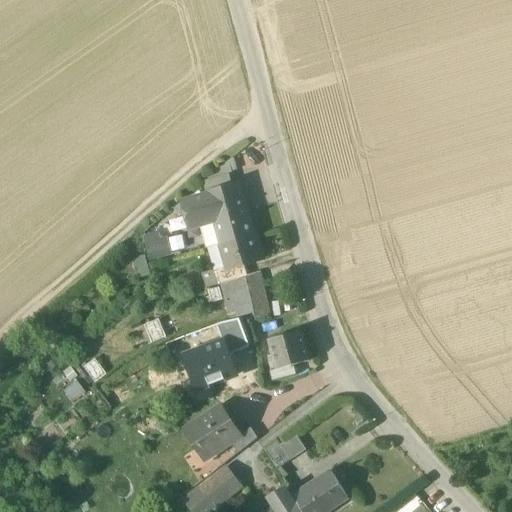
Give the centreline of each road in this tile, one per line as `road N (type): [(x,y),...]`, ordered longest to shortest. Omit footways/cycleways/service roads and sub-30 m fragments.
road 1 (tertiary): [(474,511),(348,377),(326,337),(234,0)]
road 2 (track): [(0,334),(263,113)]
